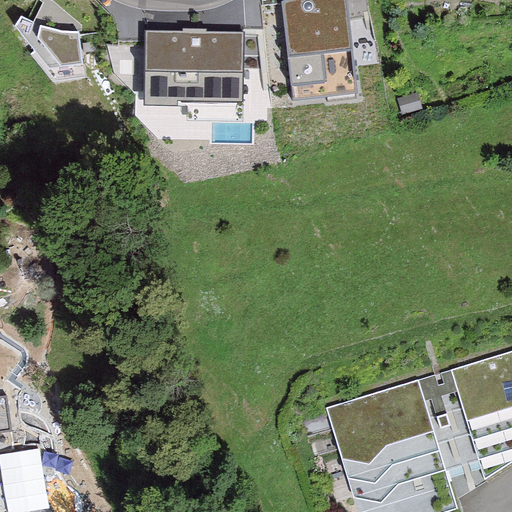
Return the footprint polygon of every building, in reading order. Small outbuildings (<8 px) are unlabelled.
[(279,13),(284,53),(344,45),(339,5),(279,13)] [(41,26),(37,37),(60,66),(83,62),(80,31),(63,32),(41,26)] [(242,37),(147,34),(145,101),(240,104),(242,37)] [(511,352),(449,370),(479,476),(507,458),(511,456),(511,352)] [(414,383),(322,408),(350,511),(436,511),(448,509),(414,383)]
